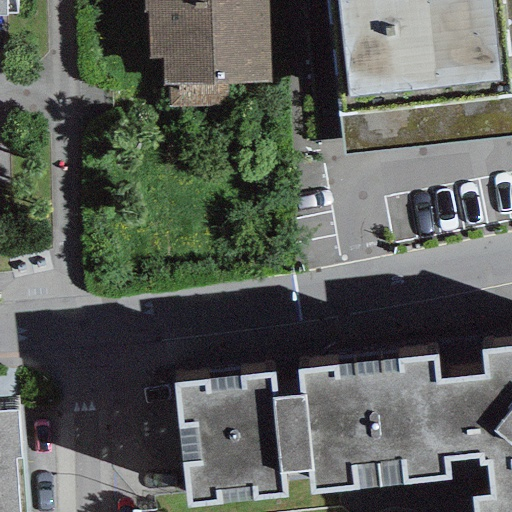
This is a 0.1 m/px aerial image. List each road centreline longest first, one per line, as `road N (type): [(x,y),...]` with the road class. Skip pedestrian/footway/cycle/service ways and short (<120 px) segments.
road 1 (residential): [(80,327),(511,268)]
road 2 (residential): [(80,327),(65,0)]
road 3 (residential): [(86,511),(80,327)]
